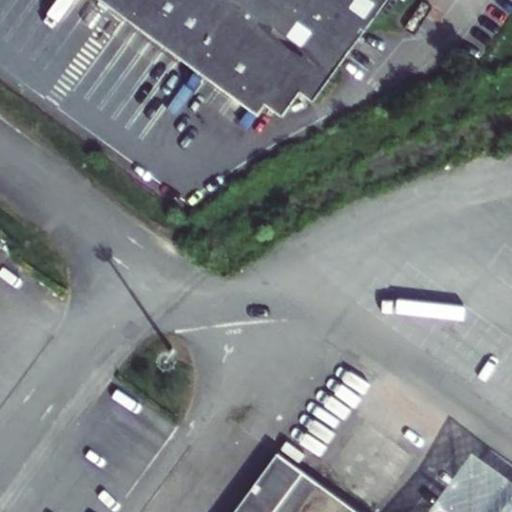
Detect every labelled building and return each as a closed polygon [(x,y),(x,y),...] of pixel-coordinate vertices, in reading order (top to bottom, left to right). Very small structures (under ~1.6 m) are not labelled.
[(123,0),(282,116),(299,93),(312,103),(388,0),(123,0)] [(0,268),(13,251),(5,245),(2,250),(0,252),(0,268)] [(372,511),(283,446),(278,453),(358,511),(372,511)] [(511,511),(511,474),(480,451),(436,511),(511,511)] [(358,511),(278,453),(234,511),(358,511)]
